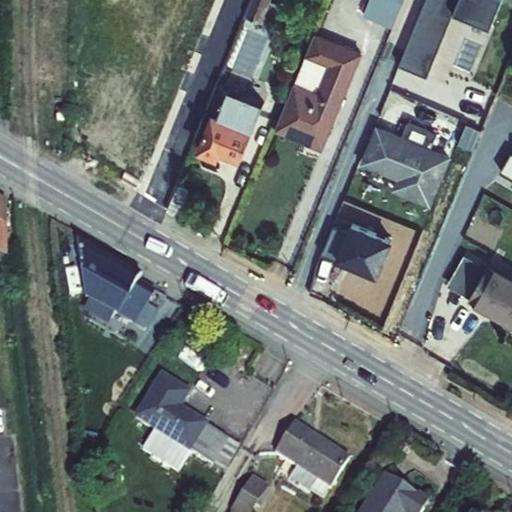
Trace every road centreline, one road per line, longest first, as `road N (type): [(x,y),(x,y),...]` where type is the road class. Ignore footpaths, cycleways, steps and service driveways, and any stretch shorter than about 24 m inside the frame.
road 1 (secondary): [(511,452),(135,235)]
road 2 (residential): [(234,0),(135,235)]
road 3 (unknown): [(348,357),(283,479)]
road 4 (secondary): [(135,235),(31,174)]
